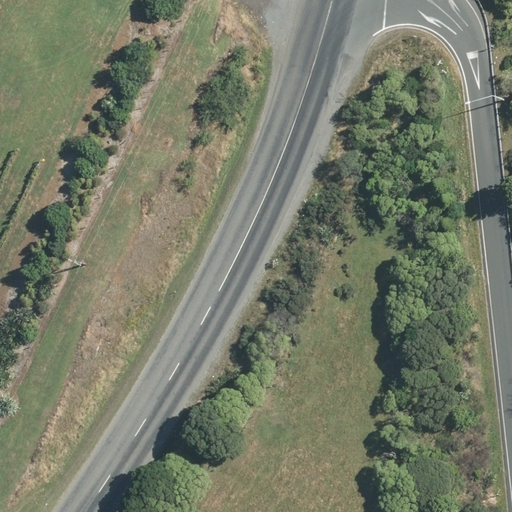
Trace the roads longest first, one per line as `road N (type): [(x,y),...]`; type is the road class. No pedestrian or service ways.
road 1 (tertiary): [(84,511),(187,357),(279,179),(343,0)]
road 2 (motorway): [(511,430),(477,74),(460,32),(430,0)]
